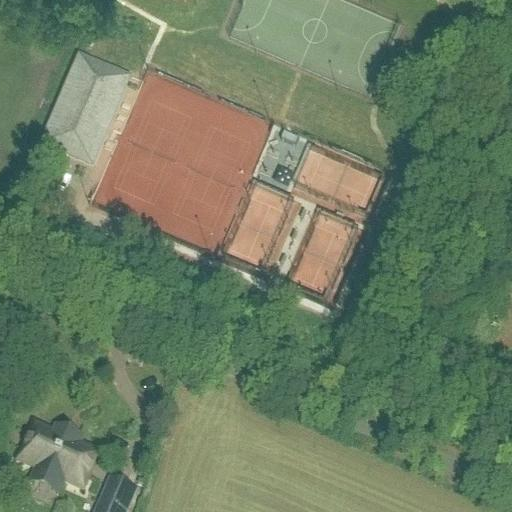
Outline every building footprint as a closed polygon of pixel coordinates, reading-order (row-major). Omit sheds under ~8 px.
[(258,0),(251,18),(263,23),(266,15),(264,14),(269,0),(276,0),(280,1),(281,0),(258,0)] [(115,77),(91,66),(78,96),(75,94),(68,110),(72,112),(60,140),(84,150),(92,131),(96,133),(113,93),(109,91),(115,77)] [(53,436),(35,428),(19,463),(38,472),(36,477),(60,488),(62,482),(82,491),(97,456),(79,448),(81,442),(56,431),(53,436)] [(123,459),(99,468),(104,483),(128,474),(123,459)] [(125,511),(134,494),(110,483),(97,511),(125,511)]
